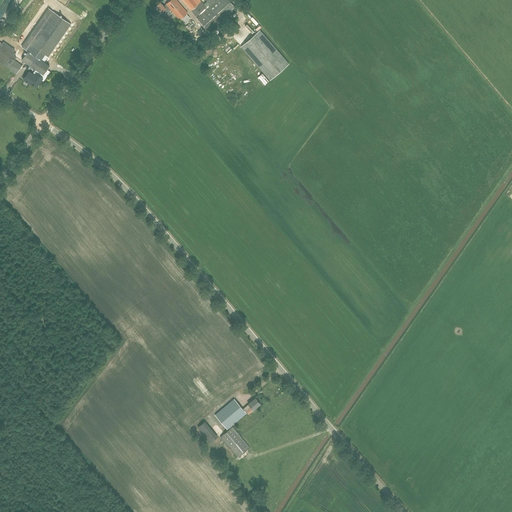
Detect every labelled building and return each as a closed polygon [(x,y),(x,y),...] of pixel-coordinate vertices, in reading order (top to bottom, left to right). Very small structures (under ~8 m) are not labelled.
[(180,20),(187,13),(176,0),(170,0),(166,4),(167,5),(164,7),(160,2),(154,7),(160,13),(162,15),(170,8),(180,20)] [(182,0),(196,16),(206,7),(199,0),(182,0)] [(228,0),(217,0),(216,1),(209,7),(197,18),(210,33),(237,9),(228,0)] [(28,51),(22,60),(32,67),(23,80),(29,84),(30,83),(36,87),(41,80),(39,79),(42,74),(43,75),(49,66),(41,60),(45,55),(48,57),(71,24),(49,9),(22,47),(28,51)] [(186,23),(192,18),(189,14),(183,18),(186,23)] [(270,80),(289,64),(261,30),(242,46),(270,80)] [(22,66),(15,60),(17,54),(0,41),(0,62),(16,74),(22,66)] [(253,410),(260,404),(255,398),(248,404),(243,409),(234,399),(215,415),(227,429),(228,428),(229,430),(220,437),(238,457),(250,447),(232,427),(230,428),(229,427),(246,413),(245,412),(251,407),(253,410)]
